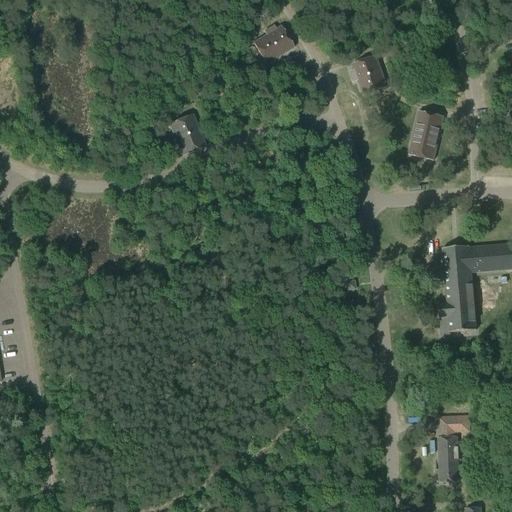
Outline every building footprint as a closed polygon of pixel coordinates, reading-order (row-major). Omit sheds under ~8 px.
[(264,30),(266,34),(253,42),(266,64),(294,47),(280,25),(275,28),(273,25),(264,30)] [(352,65),(354,71),(350,72),(354,82),(358,80),(362,95),(387,86),(376,56),(352,65)] [(418,111),(408,155),(433,161),(443,117),(418,111)] [(193,115),(170,125),(178,146),(174,147),(177,157),(182,155),(182,156),(206,146),(193,115)] [(447,304),(438,305),(440,319),(448,318),(449,333),(477,331),(472,274),(511,270),(511,245),(470,249),(469,247),(442,250),(447,304)] [(354,281),(345,283),(347,291),(356,289),(354,281)] [(459,483),(458,438),(457,434),(470,433),(470,416),(438,417),(439,438),(438,439),(439,470),(436,470),(436,483),(459,483)]
